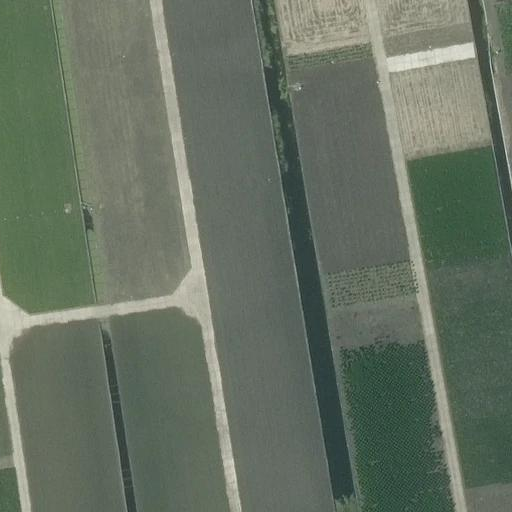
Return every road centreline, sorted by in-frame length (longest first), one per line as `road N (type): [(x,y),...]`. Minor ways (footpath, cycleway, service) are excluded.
road 1 (track): [(461,511),(369,0)]
road 2 (track): [(150,0),(196,296),(0,327)]
road 3 (track): [(196,296),(232,511)]
road 4 (track): [(22,511),(0,347)]
